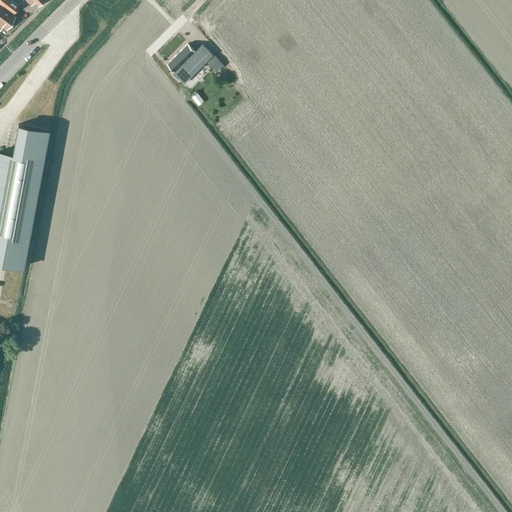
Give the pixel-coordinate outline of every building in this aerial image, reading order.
[(0,0),(0,3),(12,13),(18,6),(10,0),(0,0)] [(7,28),(14,17),(0,5),(0,28),(2,25),(7,28)] [(187,43),(167,63),(175,71),(172,73),(178,78),(179,77),(184,82),(212,54),(202,44),(195,51),(187,43)] [(215,55),(209,59),(217,69),(223,64),(215,55)] [(18,122),(12,152),(0,149),(0,262),(21,266),(47,128),(18,122)]
